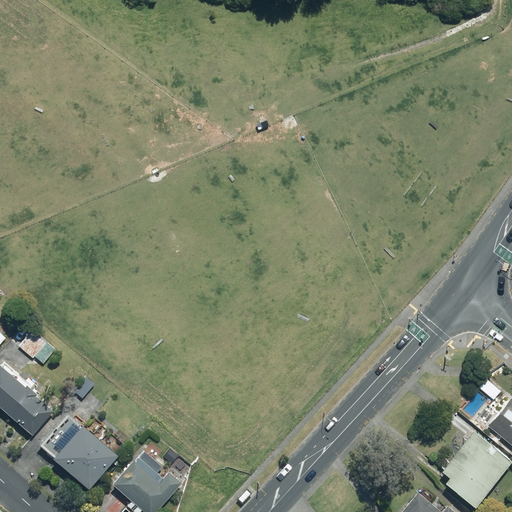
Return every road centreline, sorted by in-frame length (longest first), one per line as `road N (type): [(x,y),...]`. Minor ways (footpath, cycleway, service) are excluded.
road 1 (primary): [(463,290),(264,511)]
road 2 (unknown): [(349,66),(474,28),(495,14),(499,0)]
